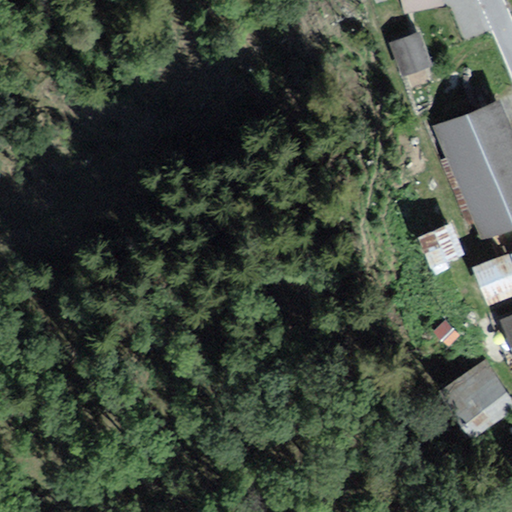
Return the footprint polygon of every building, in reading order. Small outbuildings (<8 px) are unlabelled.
[(453,0),(411,0),(415,13),(454,1),(453,0)] [(431,28),(406,40),(421,72),(446,61),(431,28)] [(511,227),(511,108),(508,100),(446,126),(493,236),(511,227)] [(456,260),(442,227),(418,237),(432,270),(456,260)] [(511,252),(488,264),(505,300),(511,296),(511,252)] [(511,408),(479,359),(436,387),(468,436),(511,408)]
